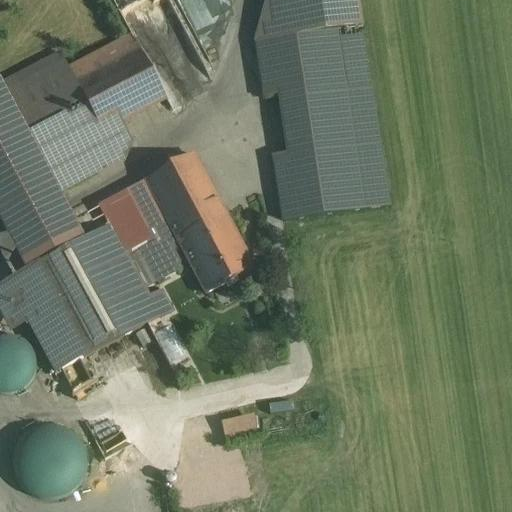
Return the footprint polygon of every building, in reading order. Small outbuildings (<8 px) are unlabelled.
[(185,0),(188,8),(209,0),(185,0)] [(356,0),(282,0),(267,3),(256,44),(361,28),(356,0)] [(298,222),(388,208),(361,28),(256,44),(264,99),(280,97),(289,157),(274,160),(284,224),(298,222)] [(132,38),(68,71),(102,135),(120,126),(166,101),(132,38)] [(0,87),(0,89),(58,198),(99,176),(83,145),(102,135),(68,71),(60,56),(0,87)] [(0,224),(27,275),(84,244),(58,198),(0,89),(0,224)] [(102,135),(83,145),(99,176),(125,163),(131,147),(120,126),(102,135)] [(178,243),(226,217),(194,159),(100,210),(110,230),(84,244),(27,275),(0,289),(0,310),(12,333),(30,323),(58,375),(173,313),(163,294),(149,301),(144,291),(159,284),(149,266),(173,253),(181,249),(178,243)] [(254,271),(226,217),(178,243),(181,249),(207,297),(237,281),(245,295),(266,284),(257,269),(254,271)] [(173,253),(149,266),(159,284),(176,275),(180,264),(173,253)] [(0,396),(45,378),(28,335),(0,345),(0,396)] [(259,414),(226,423),(232,444),(265,435),(259,414)] [(90,496),(91,433),(35,432),(35,452),(28,452),(27,495),(90,496)]
